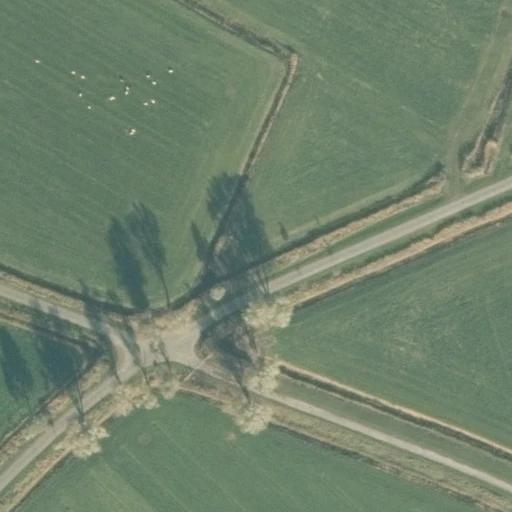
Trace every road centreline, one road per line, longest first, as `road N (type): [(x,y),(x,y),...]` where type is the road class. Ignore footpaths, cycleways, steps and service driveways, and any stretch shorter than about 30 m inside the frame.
road 1 (unclassified): [(153,358),(292,280),(511,187)]
road 2 (unclassified): [(511,495),(153,358)]
road 3 (unclassified): [(0,485),(91,401),(153,358)]
road 4 (unclassified): [(153,358),(0,299)]
